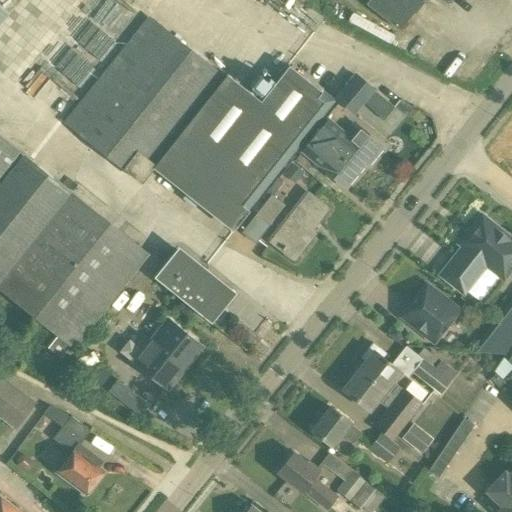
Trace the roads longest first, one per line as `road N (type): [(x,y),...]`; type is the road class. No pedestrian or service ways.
road 1 (tertiary): [(168,511),(461,149)]
road 2 (unknown): [(0,103),(131,208),(315,330)]
road 3 (unknown): [(484,120),(168,0)]
